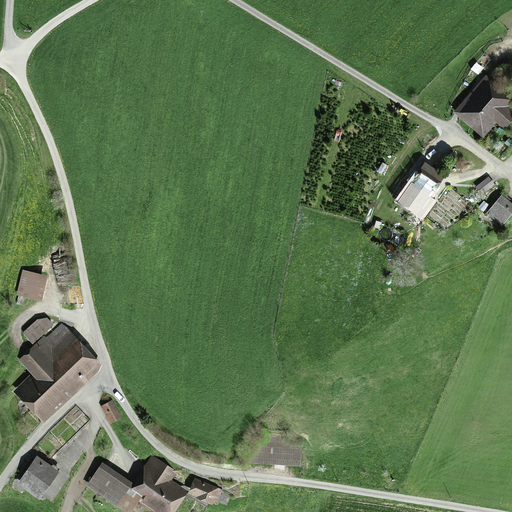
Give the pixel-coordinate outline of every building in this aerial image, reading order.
[(483,71),(477,67),(473,72),(479,77),(483,71)] [(489,85),(464,113),(482,129),(494,117),(505,127),(511,119),(511,107),(506,113),(501,109),(507,102),(489,85)] [(404,179),(392,195),(402,202),(401,203),(416,214),(420,209),(425,212),(431,204),(426,200),(428,197),(427,196),(439,180),(440,181),(443,178),(427,166),(413,186),(404,179)] [(487,179),(476,187),(477,187),(472,191),(476,196),(481,193),(481,194),(491,185),(487,179)] [(502,226),(511,214),(511,204),(502,196),(487,214),(502,226)] [(19,293),(38,298),(43,277),(24,272),(19,293)] [(32,346),(53,327),(48,322),(39,323),(23,337),(32,346)] [(61,326),(23,360),(38,377),(22,392),(43,414),(96,364),(61,326)] [(104,406),(112,421),(119,417),(111,402),(104,406)] [(250,437),(250,444),(245,448),(241,458),(299,462),(300,442),(287,441),(286,436),(250,437)] [(21,482),(38,494),(57,467),(40,455),(21,482)] [(135,490),(167,511),(179,494),(165,484),(172,473),(155,461),(135,490)] [(118,503),(129,486),(102,468),(90,485),(118,503)] [(194,491),(212,500),(217,490),(198,481),(194,491)] [(141,502),(135,511),(141,511),(146,505),(141,502)]
